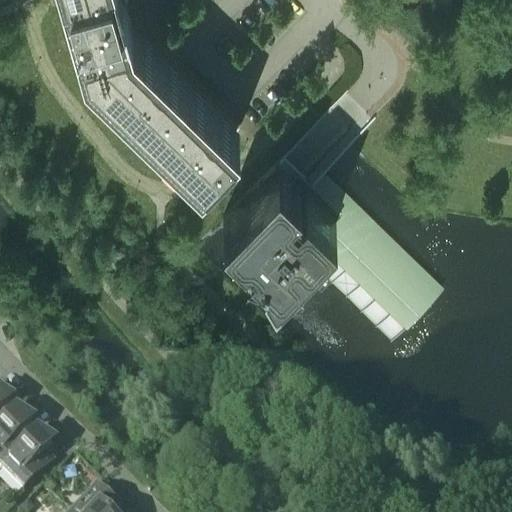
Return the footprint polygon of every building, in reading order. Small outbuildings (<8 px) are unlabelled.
[(119,0),(72,0),(88,54),(205,167),(235,136),(236,135),(128,30),(119,0)] [(300,181),(278,161),(278,160),(222,218),(223,218),(244,239),(248,235),(254,240),(250,244),(280,273),(301,252),(392,340),(441,289),(321,173),(307,188),(305,187),(303,189),(297,184),(300,181)] [(2,412),(8,406),(0,397),(0,429),(10,420),(9,419),(2,412)] [(23,433),(29,427),(15,413),(9,419),(10,420),(0,429),(0,470),(1,471),(31,441),(30,441),(23,433)] [(44,455),(50,449),(36,435),(30,441),(31,441),(1,471),(22,492),(21,492),(22,493),(52,463),(44,455)] [(55,489),(48,482),(43,487),(50,494),(55,489)] [(122,511),(95,486),(70,511),(122,511)] [(30,511),(30,506),(26,502),(18,510),(19,511),(30,511)]
